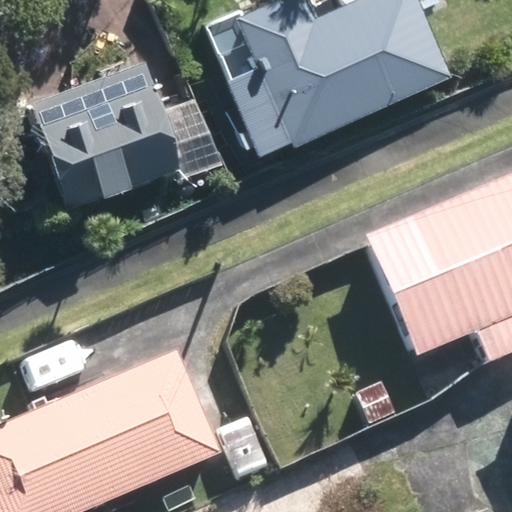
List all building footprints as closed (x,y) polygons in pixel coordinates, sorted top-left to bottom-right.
[(255,70),(221,85),(252,153),(434,71),(401,0),(359,0),(299,27),(286,0),(253,0),(228,11),(255,70)] [(132,69),(22,108),(55,202),(165,163),(132,69)] [(186,103),(156,114),(177,173),(207,162),(186,103)] [(511,337),(511,172),(359,238),(405,342),(467,315),(483,350),(511,337)] [(34,230),(0,243),(0,275),(1,279),(46,261),(34,230)] [(162,353),(0,422),(0,511),(42,511),(202,445),(162,353)] [(184,376),(211,442),(238,431),(211,365),(184,376)] [(389,379),(346,396),(363,437),(405,419),(389,379)]
